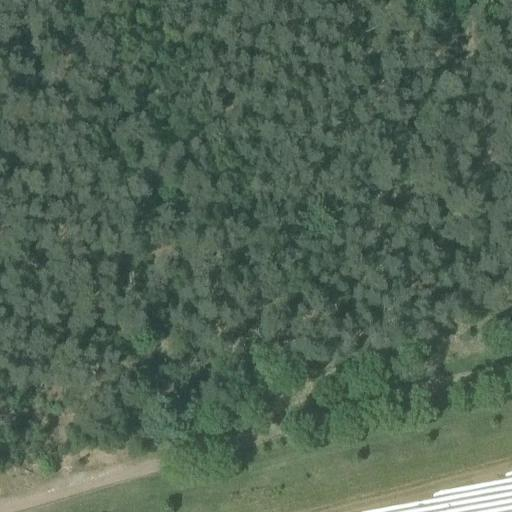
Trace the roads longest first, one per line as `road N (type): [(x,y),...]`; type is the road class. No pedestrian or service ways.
road 1 (track): [(0,497),(511,361)]
road 2 (track): [(511,204),(455,56),(493,0)]
